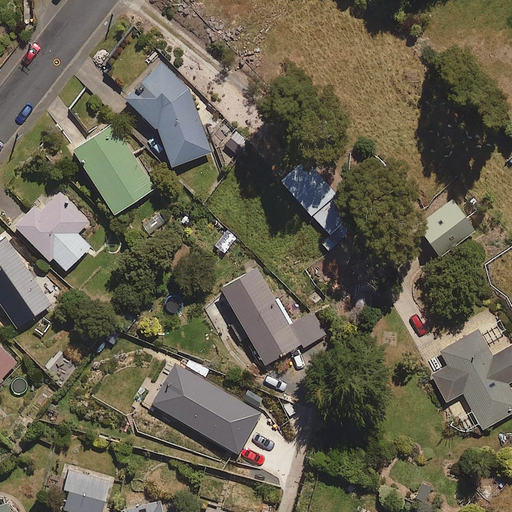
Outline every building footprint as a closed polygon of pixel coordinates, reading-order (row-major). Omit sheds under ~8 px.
[(187,91),(164,66),(159,71),(157,70),(127,101),(159,134),(173,170),(213,154),(187,91)] [(155,191),(113,126),(73,152),(116,217),(155,191)] [(333,193),(304,162),(281,183),(332,237),(323,245),(329,252),(356,226),(329,197),(333,193)] [(90,222),(55,188),(16,229),(64,276),(91,248),(78,235),(90,222)] [(475,231),(452,201),(417,227),(440,258),(475,231)] [(49,302),(3,236),(0,237),(0,304),(15,326),(49,302)] [(301,340),(257,265),(222,285),(266,361),(301,340)] [(511,346),(494,357),(479,332),(442,354),(450,368),(433,378),(448,404),(464,395),(484,430),(511,414),(511,391),(508,385),(511,382),(511,346)] [(0,384),(18,365),(0,348),(0,384)] [(262,415),(178,367),(155,408),(239,457),(262,415)] [(104,511),(111,485),(70,474),(60,511),(104,511)]
